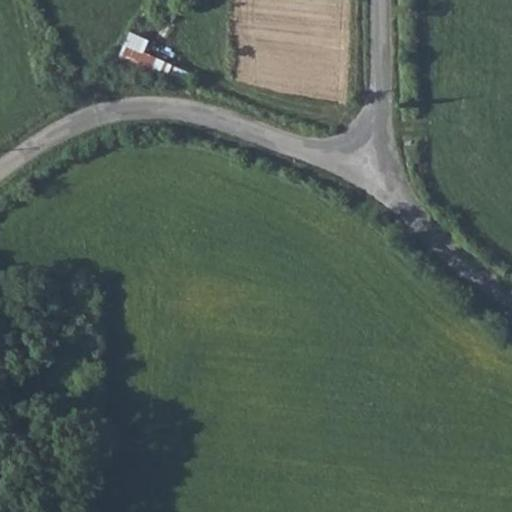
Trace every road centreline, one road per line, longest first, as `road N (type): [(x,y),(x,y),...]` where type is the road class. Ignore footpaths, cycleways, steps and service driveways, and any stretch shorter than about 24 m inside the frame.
road 1 (unclassified): [(0,174),(54,136),(132,112),(225,126),(368,171)]
road 2 (unclassified): [(368,171),(416,224),(511,297)]
road 3 (unclassified): [(381,0),(380,100),(368,171)]
